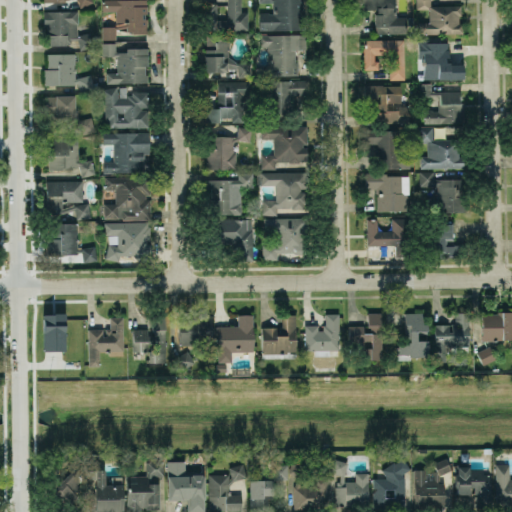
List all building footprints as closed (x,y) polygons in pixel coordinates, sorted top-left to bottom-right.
[(146,0),(101,0),(102,12),(116,11),(116,26),(102,26),(102,40),(116,39),(116,28),(125,28),(125,33),(147,33),(146,0)] [(240,0),(226,0),(227,19),(216,19),(216,3),(206,3),(206,30),(248,30),(248,12),(241,12),(240,0)] [(302,29),(301,0),(258,0),(259,2),(273,2),(273,13),(259,13),(259,30),(302,29)] [(406,33),(406,16),(395,17),(394,0),(362,0),(363,10),(375,9),(375,34),(406,33)] [(461,33),(461,5),(430,5),(429,0),(415,0),(416,9),(429,8),(429,22),(418,22),(418,34),(461,33)] [(77,10),(44,11),(45,44),(78,43),(77,10)] [(80,50),(94,47),(92,36),(89,37),(88,33),(77,35),(80,50)] [(296,75),(296,50),(306,49),(305,33),(260,34),(260,46),(267,46),(268,75),(296,75)] [(247,77),(247,61),(228,61),(228,35),(204,35),(205,71),(237,70),(237,77),(247,77)] [(364,69),(378,69),(378,61),(375,61),(374,54),(387,54),(388,79),(405,79),(404,39),(363,40),(364,69)] [(423,79),(463,78),(463,63),(448,64),(448,41),(418,41),(418,56),(423,56),(423,79)] [(106,83),(147,82),(146,48),(124,48),(124,42),(102,42),(102,56),(117,56),(117,72),(106,72),(106,83)] [(75,53),(45,53),(46,86),(92,85),(92,76),(75,76),(75,53)] [(266,81),(267,113),(290,113),(289,96),(307,96),(307,80),(266,81)] [(243,81),(218,81),(217,108),(206,108),(206,122),(219,123),(219,117),(232,117),(232,122),(243,122),(243,81)] [(424,123),(464,123),(464,101),(459,101),(459,91),(431,91),(431,83),(418,83),(418,96),(438,96),(438,110),(424,110),(424,123)] [(401,85),(364,85),(364,100),(376,100),(376,122),(408,122),(408,104),(401,104),(401,85)] [(105,128),(148,127),(147,93),(118,94),(118,87),(104,87),(105,128)] [(74,95),(46,95),(46,118),(75,117),(74,95)] [(95,131),(91,117),(77,120),(81,135),(95,131)] [(261,169),(275,169),(275,162),(307,162),(307,125),(261,125),(261,139),(273,139),(273,154),(261,154),(261,169)] [(420,167),(462,167),(462,139),(433,139),(432,126),(417,126),(417,143),(426,143),(427,155),(420,155),(420,167)] [(238,136),(207,136),(206,169),(236,169),(236,140),(250,140),(250,127),(238,127),(238,136)] [(379,168),(409,168),(409,160),(399,160),(398,130),(363,130),(363,146),(379,146),(379,168)] [(103,133),(103,143),(113,143),(114,161),(103,161),(103,172),(149,172),(149,131),(103,133)] [(78,138),(47,139),(48,169),(80,168),(80,176),(93,175),(93,160),(78,160),(78,138)] [(433,178),(433,171),(419,171),(419,187),(438,187),(438,211),(463,211),(463,178),(433,178)] [(307,172),(257,172),(257,185),(275,185),(275,199),(262,199),(262,215),(277,215),(277,207),(304,208),(304,189),(307,189),(307,172)] [(210,179),(211,214),(241,214),(240,187),(252,187),(252,173),(238,173),(238,179),(210,179)] [(408,175),(365,173),(364,189),(377,189),(376,210),(407,211),(408,175)] [(150,219),(150,176),(104,177),(104,189),(115,189),(115,203),(104,203),(104,219),(150,219)] [(82,180),(45,181),(46,215),(74,214),(74,203),(82,203),(82,180)] [(75,218),(89,217),(89,203),(75,204),(75,218)] [(264,218),(265,238),(262,238),(262,260),(277,259),(277,253),(304,253),(303,217),(264,218)] [(252,218),(212,219),(213,243),(237,242),(237,261),(253,261),(252,218)] [(104,222),(104,234),(117,234),(117,245),(106,245),(106,260),(119,259),(119,257),(150,256),(149,221),(104,222)] [(77,254),(77,223),(48,223),(49,237),(46,237),(46,254),(77,254)] [(435,223),(433,254),(457,255),(458,243),(452,243),(453,224),(435,223)] [(81,247),(83,262),(96,260),(95,246),(81,247)] [(348,325),(348,346),(364,345),(364,359),(382,359),(381,312),(367,312),(367,325),(348,325)] [(434,324),(434,361),(450,361),(450,351),(470,351),(469,312),(455,312),(455,324),(434,324)] [(511,312),(481,313),(481,340),(511,339),(511,312)] [(63,350),(43,350),(43,313),(63,313),(63,350)] [(339,349),(338,313),(322,313),(322,325),(304,325),(305,350),(339,349)] [(427,356),(427,341),(416,340),(416,333),(425,333),(425,313),(404,313),(404,342),(397,342),(397,355),(427,356)] [(252,314),(237,314),(238,325),(216,326),(217,362),(232,362),(231,352),(253,351),(252,314)] [(295,352),(296,314),(282,314),(282,327),(261,327),(261,352),(295,352)] [(132,329),(132,351),(149,351),(149,362),(165,362),(165,315),(151,315),(151,329),(132,329)] [(88,328),(88,365),(99,365),(99,354),(123,354),(123,317),(110,316),(109,329),(88,328)] [(179,317),(178,342),(211,344),(212,318),(179,317)] [(483,365),(495,358),(489,346),(476,352),(483,365)] [(175,358),(187,350),(195,361),(183,369),(175,358)] [(368,473),(355,473),(355,481),(345,481),(345,460),(331,460),(331,473),(336,473),(337,505),(368,505),(368,473)] [(413,507),(444,506),(444,482),(438,482),(437,472),(448,471),(448,460),(435,461),(435,470),(412,470),(413,507)] [(126,511),(140,511),(140,509),(160,509),(161,461),(146,461),(146,476),(127,476),(126,511)] [(167,500),(187,499),(187,511),(204,511),(204,473),(185,473),(184,461),(166,461),(167,500)] [(373,507),(405,506),(405,471),(406,471),(406,462),(383,463),(383,478),(373,478),(373,507)] [(287,478),(288,464),(272,464),(271,478),(287,478)] [(495,464),(495,498),(511,497),(511,478),(509,478),(509,464),(495,464)] [(208,474),(208,510),(241,510),(241,494),(229,494),(229,479),(244,479),(244,465),(229,465),(229,474),(208,474)] [(457,494),(474,494),(475,507),(490,507),(490,474),(482,474),(482,467),(456,468),(457,494)] [(104,469),(87,470),(87,479),(93,479),(94,511),(122,511),(122,477),(111,477),(111,484),(105,484),(104,469)] [(82,491),(75,483),(79,480),(71,471),(52,489),(67,505),(82,491)] [(327,476),(308,476),(308,474),(294,474),(294,506),(327,507),(327,476)] [(274,511),(275,480),(250,479),(249,510),(274,511)]
